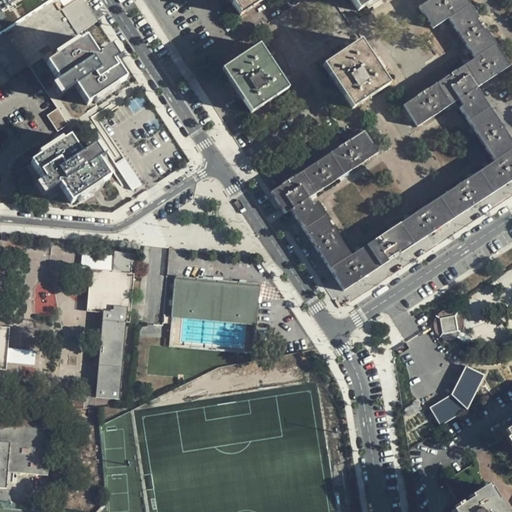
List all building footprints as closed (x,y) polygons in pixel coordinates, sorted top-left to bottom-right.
[(0,0),(0,35),(53,0),(0,0)] [(75,34),(76,34),(96,21),(82,0),(78,0),(70,6),(61,11),(75,34)] [(229,0),(239,16),(263,0),(229,0)] [(511,142),(477,88),(510,67),(466,0),(429,0),(419,8),(432,29),(448,18),(474,59),(403,105),(417,127),(458,100),(462,107),(459,109),(493,162),(351,255),(316,202),(313,204),(309,198),(378,152),(364,131),(270,192),(285,214),(290,210),(343,291),(511,180),(511,142)] [(351,0),(358,10),(366,5),(369,8),(380,0),(351,0)] [(8,34),(0,38),(0,57),(9,76),(25,68),(8,34)] [(93,101),(99,96),(116,86),(125,80),(113,62),(118,59),(110,48),(96,57),(86,40),(79,44),(78,45),(56,59),(54,56),(52,53),(44,58),(58,82),(53,85),(61,97),(76,88),(86,104),(93,101)] [(383,76),(387,74),(374,54),(370,56),(360,41),(323,65),(351,108),(389,84),(383,76)] [(56,59),(78,45),(77,42),(54,56),(56,59)] [(282,80),(285,78),(272,58),(268,59),(259,45),(222,69),(250,112),(287,88),(282,80)] [(95,104),(104,99),(118,89),(116,86),(99,96),(93,101),(95,104)] [(70,141),(63,144),(40,160),(32,165),(43,183),(38,187),(45,198),(59,188),(70,205),(77,200),(100,186),(108,180),(98,163),(103,160),(94,148),(81,157),(70,141)] [(40,160),(63,144),(61,141),(38,157),(40,160)] [(131,189),(140,185),(128,158),(119,162),(131,189)] [(100,186),(77,200),(80,205),(102,190),(100,186)] [(103,316),(95,400),(120,403),(123,376),(129,304),(134,304),(136,278),(133,277),(134,265),(137,265),(138,255),(116,254),(114,275),(100,274),(96,316),(103,316)] [(96,316),(100,274),(92,273),(89,315),(96,316)] [(256,324),(260,283),(218,280),(175,276),(172,316),(256,324)] [(458,331),(455,315),(440,319),(443,335),(458,331)] [(9,331),(1,330),(0,339),(0,370),(6,371),(9,331)] [(403,342),(391,350),(401,358),(409,352),(403,342)] [(10,347),(8,361),(35,364),(36,350),(10,347)] [(458,382),(451,395),(467,410),(473,400),(480,387),(486,376),(466,366),(458,382)] [(467,410),(451,395),(430,408),(440,426),(467,410)] [(418,404),(404,412),(407,416),(420,409),(418,404)] [(0,426),(43,430),(39,475),(46,475),(50,424),(0,419),(0,426)] [(0,426),(0,482),(6,483),(7,473),(39,475),(43,430),(0,426)] [(463,506),(491,489),(472,458),(443,476),(460,505),(462,504),(463,506)] [(504,511),(491,489),(463,506),(462,504),(460,505),(456,507),(457,510),(456,510),(456,511),(504,511)]
